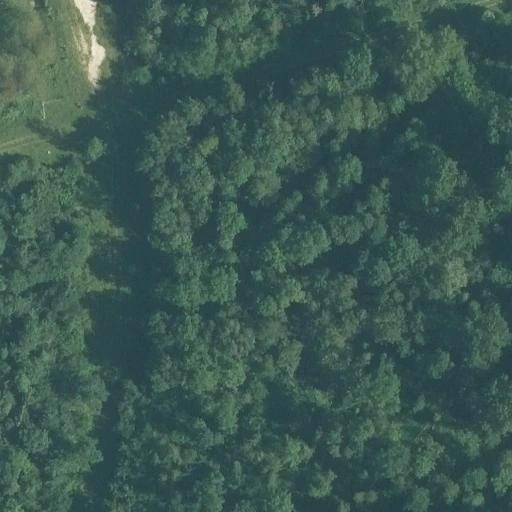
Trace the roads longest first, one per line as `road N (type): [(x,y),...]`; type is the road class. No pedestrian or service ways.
road 1 (track): [(503,0),(0,153)]
road 2 (track): [(97,511),(116,119)]
